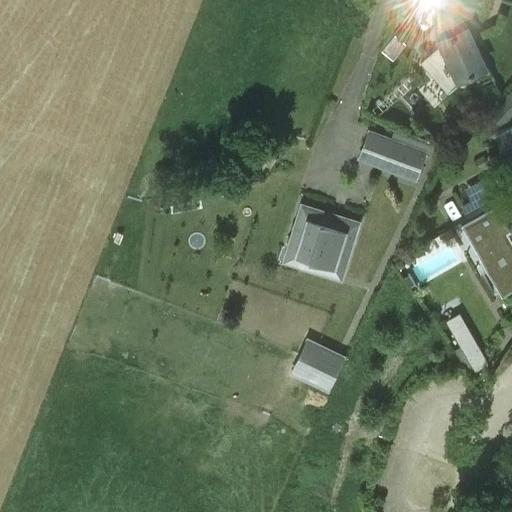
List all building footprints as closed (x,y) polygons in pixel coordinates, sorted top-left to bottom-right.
[(399,0),(393,9),(410,21),(424,0),(399,0)] [(463,80),(461,76),(486,65),(468,26),(470,24),(470,19),(471,14),(476,0),(444,0),(443,5),(440,20),(439,31),(441,37),(438,39),(441,43),(422,60),(450,91),(459,83),(463,80)] [(511,158),(511,90),(492,112),(503,122),(506,118),(510,125),(498,132),(511,158)] [(416,176),(425,152),(392,139),(383,163),(416,176)] [(469,216),(498,199),(487,179),(467,191),(470,195),(460,201),(469,216)] [(511,214),(509,216),(499,199),(498,199),(469,216),(452,225),(480,274),(490,268),(503,291),(511,285),(511,241),(505,230),(511,225),(511,214)] [(340,275),(348,247),(340,245),(345,228),(328,223),(331,214),(303,205),(296,227),(305,230),(298,253),(315,258),(312,267),(340,275)] [(470,329),(456,337),(461,345),(475,370),(489,362),(470,329)] [(329,387),(343,356),(318,344),(304,375),(329,387)]
